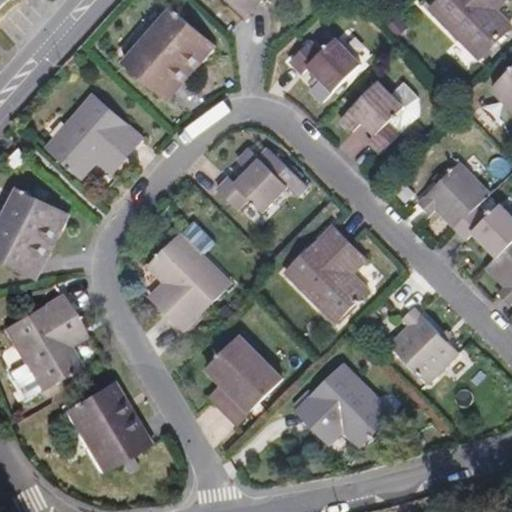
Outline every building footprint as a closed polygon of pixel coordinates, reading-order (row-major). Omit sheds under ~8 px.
[(229,0),(239,9),(248,0),(229,0)] [(247,17),(264,0),(248,0),(239,9),(247,17)] [(511,27),(511,26),(497,12),(490,4),(493,0),(441,0),(430,11),(479,60),(511,27)] [(497,12),(509,0),(493,0),(490,4),(497,12)] [(158,95),(192,58),(200,66),(216,48),(172,9),(124,63),(158,95)] [(362,67),(336,40),(322,54),(312,44),(292,63),(304,75),(311,68),(324,80),(313,91),(324,103),(362,67)] [(167,103),(200,66),(192,58),(158,95),(167,103)] [(511,109),(511,72),(502,83),(511,92),(511,103),(509,107),(511,109)] [(390,122),(404,108),(415,119),(416,118),(416,95),(404,84),(392,96),(379,83),(341,120),(353,132),(364,121),(376,134),(369,141),(381,153),(401,133),(390,122)] [(511,103),(511,92),(502,83),(493,91),(509,107),(511,103)] [(121,167),(145,139),(95,94),(48,145),(83,178),(99,160),(105,153),(121,167)] [(401,133),(415,119),(404,108),(390,122),(401,133)] [(265,212),(291,187),(299,196),(309,188),(272,149),(263,158),(253,148),(242,159),(253,171),(240,183),(234,176),(221,189),(240,208),(252,197),(265,212)] [(17,172),(29,159),(19,150),(7,162),(17,172)] [(121,167),(105,153),(99,160),(115,174),(121,167)] [(473,209),(487,195),(457,165),(416,205),(427,216),(435,210),(454,229),(473,209)] [(0,261),(27,276),(51,231),(61,236),(71,215),(19,189),(0,226),(0,261)] [(498,258),(511,244),(511,220),(500,208),(485,222),(473,209),(454,229),(465,241),(473,233),(498,258)] [(201,226),(189,233),(200,253),(212,246),(201,226)] [(370,291),(355,275),(347,267),(361,253),(335,226),(287,274),(336,324),(370,291)] [(37,281),(61,236),(51,231),(27,276),(37,281)] [(230,285),(181,236),(149,268),(164,283),(172,292),(158,305),(184,332),(230,285)] [(510,308),(511,306),(511,244),(498,258),(486,269),(506,288),(498,296),(510,308)] [(355,275),(369,261),(361,253),(347,267),(355,275)] [(158,305),(172,292),(164,283),(150,296),(158,305)] [(68,347),(63,339),(81,328),(62,296),(5,331),(25,365),(11,373),(26,399),(80,367),(68,347)] [(429,382),(460,352),(416,307),(404,319),(412,327),(392,345),(429,382)] [(68,347),(86,337),(81,328),(63,339),(68,347)] [(249,361),(258,352),(243,337),(234,346),(249,361)] [(238,426),(285,380),(258,352),(249,361),(234,346),(208,370),(224,386),(232,394),(219,406),(238,426)] [(393,414),(345,363),(297,410),(323,437),(338,423),(344,430),(360,446),(393,414)] [(140,452),(115,409),(125,402),(113,383),(63,412),(99,475),(140,452)] [(219,406),(232,394),(224,386),(211,398),(219,406)] [(150,446),(125,402),(115,409),(140,452),(150,446)] [(329,444),(344,430),(338,423),(323,437),(329,444)] [(240,467),(276,437),(266,424),(229,454),(240,467)]
